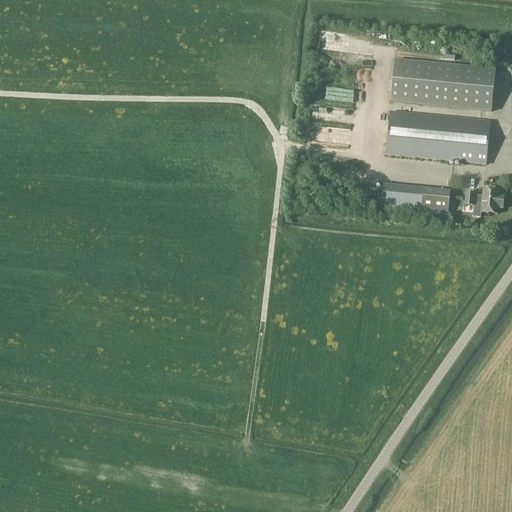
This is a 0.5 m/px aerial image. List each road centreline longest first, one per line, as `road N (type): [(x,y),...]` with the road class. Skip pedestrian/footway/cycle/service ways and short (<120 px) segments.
road 1 (track): [(282,143),(244,102),(0,94)]
road 2 (tertiary): [(347,511),(511,272)]
road 3 (track): [(282,143),(262,322)]
road 4 (track): [(247,434),(248,457),(304,471),(327,511)]
